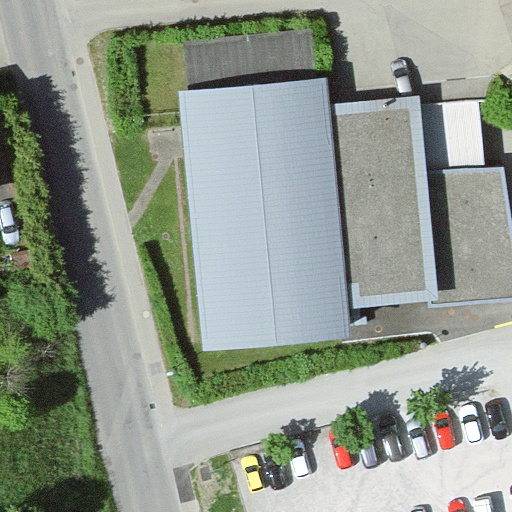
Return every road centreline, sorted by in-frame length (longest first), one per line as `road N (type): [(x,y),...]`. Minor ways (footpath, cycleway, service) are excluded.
road 1 (unclassified): [(32,0),(139,448)]
road 2 (residential): [(139,448),(511,347)]
